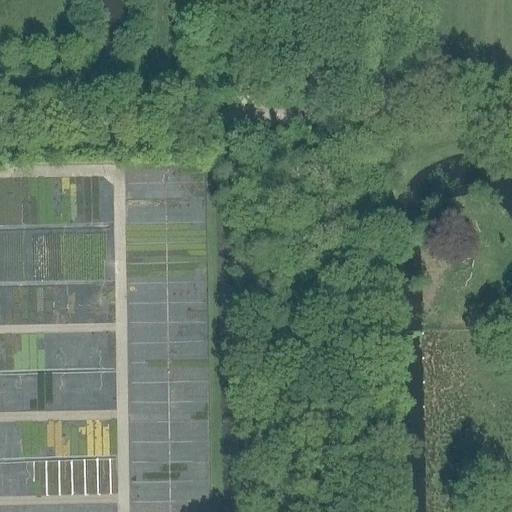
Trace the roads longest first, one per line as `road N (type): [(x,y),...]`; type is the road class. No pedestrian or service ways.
road 1 (track): [(380,119),(0,121)]
road 2 (track): [(380,119),(511,118)]
